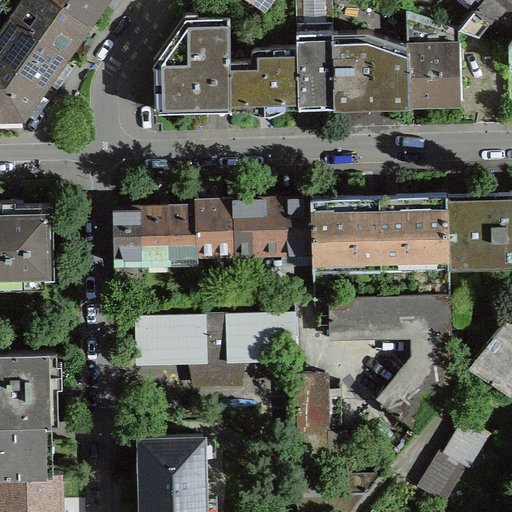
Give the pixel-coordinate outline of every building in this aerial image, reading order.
[(27,0),(17,15),(67,50),(76,38),(90,17),(65,0),(27,0)] [(65,0),(90,17),(102,0),(65,0)] [(315,104),(334,104),(332,29),(331,0),(296,0),(298,44),(299,97),(302,97),(315,97),(315,104)] [(511,0),(481,0),(460,26),(479,33),(496,12),(508,21),(511,15),(511,0)] [(459,26),(407,8),(408,41),(409,102),(430,101),(461,101),(459,26)] [(4,34),(5,35),(0,42),(0,51),(44,83),(53,70),(67,50),(17,15),(12,11),(3,25),(8,28),(4,34)] [(230,106),(229,58),(228,14),(189,15),(190,31),(178,31),(179,46),(168,46),(168,62),(155,62),(156,108),(214,107),(230,106)] [(332,29),(334,104),(341,104),(409,102),(408,41),(369,28),(332,29)] [(251,52),(251,57),(229,58),(230,106),(262,105),(299,104),(299,97),(298,44),(258,44),(254,46),(252,48),(251,52)] [(0,112),(23,112),(30,102),(44,83),(0,51),(0,112)] [(511,189),(510,189),(510,197),(486,198),(463,198),(463,211),(447,211),(448,255),(464,255),(464,260),(480,259),(480,265),(511,264),(511,189)] [(449,263),(448,255),(447,211),(447,191),(389,193),(379,193),(381,265),(449,263)] [(314,267),(381,265),(379,193),(367,193),(312,195),(313,247),(314,267)] [(196,203),(197,250),(235,249),(233,197),(231,197),(230,195),(222,196),(222,197),(210,197),(196,198),(196,203)] [(233,197),(235,249),(235,256),(257,256),(257,249),(313,247),(312,195),(252,196),(233,197)] [(0,276),(55,275),(53,201),(15,202),(15,197),(4,198),(0,197),(0,276)] [(141,204),(142,254),(170,253),(169,203),(150,204),(141,204)] [(169,203),(170,253),(197,252),(197,250),(196,203),(173,203),(169,203)] [(113,205),(114,262),(116,262),(116,261),(118,261),(142,260),(142,261),(143,261),(142,254),(141,204),(121,204),(113,205)] [(449,289),(331,296),(330,334),(412,332),(412,351),(378,391),(420,424),(455,382),(449,289)] [(511,311),(469,364),(511,391),(511,389),(511,311)] [(243,352),(295,351),(296,351),(295,312),(294,312),(136,317),(137,355),(191,353),(194,364),(205,361),(209,361),(229,361),(241,363),(243,352)] [(0,349),(0,421),(51,420),(58,420),(57,383),(62,383),(62,372),(62,360),(57,360),(57,348),(0,349)] [(464,415),(443,450),(465,463),(469,465),(490,431),(464,415)] [(0,471),(53,470),(52,445),(51,420),(0,421),(0,471)] [(143,511),(161,511),(204,511),(202,433),(141,434),(142,464),(143,511)] [(440,448),(418,484),(443,499),(465,463),(443,450),(440,448)] [(53,470),(0,471),(0,511),(60,511),(61,503),(60,470),(53,470)] [(300,492),(300,511),(349,511),(367,491),(300,492)]
